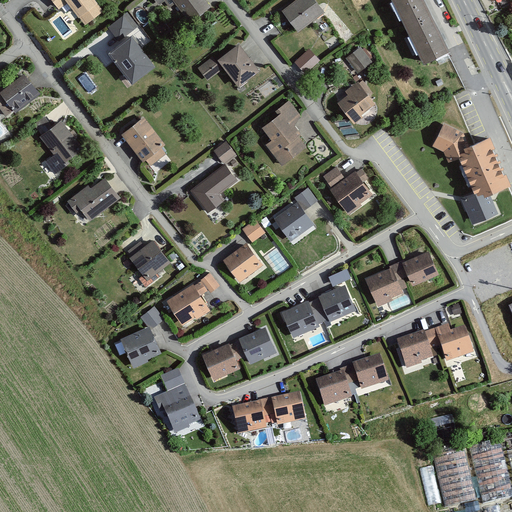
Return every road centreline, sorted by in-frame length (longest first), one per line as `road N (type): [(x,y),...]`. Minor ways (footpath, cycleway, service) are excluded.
road 1 (residential): [(469,289),(214,400),(188,358),(191,347),(252,313)]
road 2 (residential): [(0,11),(191,259),(215,272),(252,313)]
road 3 (residential): [(230,0),(342,146),(377,154),(421,215)]
road 4 (residential): [(252,313),(421,215)]
